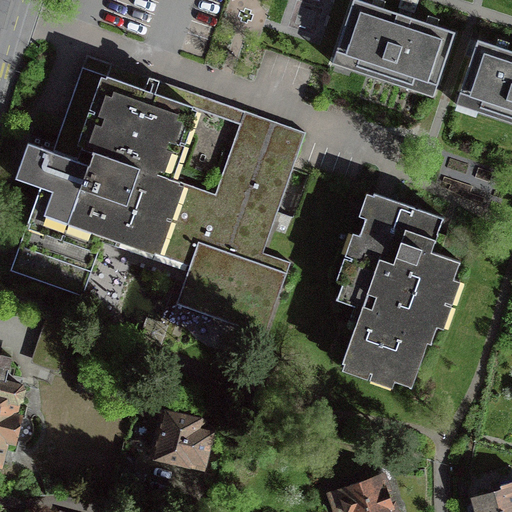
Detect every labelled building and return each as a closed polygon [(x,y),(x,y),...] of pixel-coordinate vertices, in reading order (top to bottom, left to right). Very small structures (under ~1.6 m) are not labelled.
[(412,12),(414,13),(418,0),(400,0),(398,7),(400,8),(398,13),(396,12),(359,0),(353,0),(332,63),(355,70),(356,66),(412,85),(411,89),(434,96),(455,32),(413,18),(411,17),(412,12)] [(318,47),(325,25),(295,15),(287,36),(318,47)] [(511,50),(478,39),(456,104),(479,111),(480,107),(511,117),(511,50)] [(112,63),(87,54),(52,151),(27,142),(15,177),(40,186),(10,270),(83,295),(104,235),(190,265),(176,303),(265,334),(287,272),(260,262),(306,132),(245,110),(215,193),(168,177),(193,106),(108,76),(112,63)] [(444,217),(374,192),(365,217),(336,298),(366,309),(359,327),(355,325),(342,361),(412,386),(428,341),(431,342),(460,261),(432,251),(444,217)] [(48,323),(37,362),(62,369),(73,330),(48,323)] [(0,464),(2,465),(8,441),(12,442),(20,414),(16,413),(19,402),(22,400),(25,389),(22,385),(6,380),(9,367),(10,367),(13,356),(2,353),(0,358),(0,464)] [(164,412),(155,453),(201,464),(210,428),(201,426),(202,421),(164,412)] [(333,445),(321,444),(320,462),(333,463),(333,445)] [(398,511),(399,511),(397,506),(392,503),(381,473),(339,489),(329,492),(336,511),(398,511)] [(511,511),(511,481),(501,485),(503,493),(477,500),(480,511),(511,511)]
